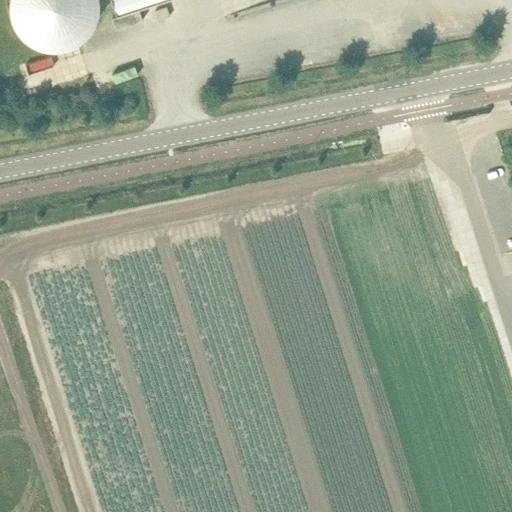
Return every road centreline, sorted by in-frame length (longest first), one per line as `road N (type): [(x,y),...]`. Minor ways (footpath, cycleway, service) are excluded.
road 1 (tertiary): [(0,172),(511,71)]
road 2 (unknown): [(425,111),(511,298)]
